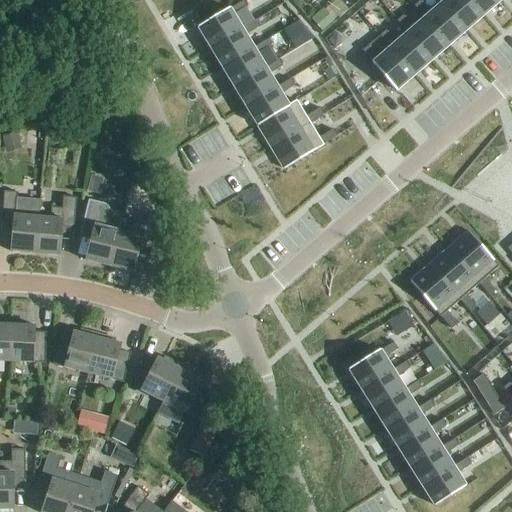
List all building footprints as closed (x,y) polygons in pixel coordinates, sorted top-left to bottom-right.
[(437,0),(441,4),(465,32),(482,17),(467,0),(437,0)] [(467,0),(482,17),(499,2),(497,0),(467,0)] [(229,9),(198,28),(210,48),(241,29),(233,17),(246,9),(242,2),(229,10),(229,9)] [(420,2),(413,7),(424,19),(448,47),(465,32),(441,4),(430,14),(420,2)] [(402,17),(396,22),(407,34),(430,62),(448,47),(424,19),(413,29),(402,17)] [(241,29),(210,48),(221,68),(253,49),(245,36),(258,28),(254,22),(241,29)] [(385,32),(379,37),(389,49),(413,76),(430,62),(407,34),(396,44),(385,32)] [(253,49),(221,68),(233,88),(265,69),(257,56),(270,48),(266,41),(253,49)] [(368,46),(362,52),(372,64),(371,65),(395,92),(413,76),(389,49),(378,59),(368,46)] [(265,69),(233,88),(245,107),(276,88),(269,75),(282,67),(278,61),(265,69)] [(276,88),(245,107),(256,126),(288,107),(280,95),(294,87),(290,80),(276,88)] [(288,107),(256,126),(269,148),(309,124),(323,116),(319,109),(305,117),(296,102),(288,107)] [(75,123),(70,140),(83,144),(88,128),(75,123)] [(309,124),(269,148),(283,170),(323,146),(322,146),(336,138),(332,131),(318,139),(309,124)] [(17,134),(1,138),(5,155),(21,151),(17,134)] [(90,176),(86,193),(100,196),(103,179),(90,176)] [(17,193),(3,192),(0,220),(0,222),(13,224),(11,253),(35,255),(38,218),(39,202),(16,200),(17,193)] [(38,218),(35,255),(58,257),(61,228),(73,229),(76,199),(63,198),(62,210),(51,209),(50,220),(38,218)] [(110,212),(107,206),(88,201),(81,230),(93,234),(86,262),(109,268),(121,215),(110,212)] [(118,232),(109,268),(132,273),(139,245),(151,248),(158,218),(146,215),(143,227),(132,224),(130,235),(118,232)] [(468,233),(448,250),(478,285),(489,297),(495,292),(485,280),(498,268),(468,233)] [(448,250),(429,267),(459,302),(470,314),(476,308),(466,296),(478,285),(448,250)] [(429,267),(410,283),(440,319),(440,318),(451,330),(457,325),(447,313),(459,302),(429,267)] [(395,338),(413,328),(404,313),(387,324),(395,338)] [(0,362),(8,363),(10,322),(0,321),(0,362)] [(10,322),(8,363),(44,364),(46,334),(33,333),(34,327),(23,327),(24,323),(10,322)] [(87,375),(98,335),(85,332),(84,336),(74,333),(72,339),(60,336),(52,366),(87,375)] [(98,335),(87,375),(122,384),(130,354),(118,351),(120,345),(110,342),(111,338),(98,335)] [(379,351),(348,370),(359,388),(361,391),(392,371),(383,358),(397,350),(393,343),(379,352),(379,351)] [(162,403),(181,366),(169,360),(167,364),(158,359),(155,365),(144,359),(130,386),(162,403)] [(392,371),(361,391),(372,408),(373,410),(404,391),(396,378),(409,370),(405,363),(392,371)] [(181,366),(162,403),(157,414),(177,424),(183,413),(195,419),(208,392),(197,386),(200,380),(191,376),(193,372),(181,366)] [(404,391),(373,410),(384,428),(385,429),(416,410),(408,397),(422,389),(417,382),(404,391)] [(511,387),(509,384),(503,389),(511,399),(511,401),(511,402),(511,401),(511,387)] [(493,416),(504,409),(493,392),(482,399),(493,416)] [(416,410),(385,429),(397,448),(425,431),(428,429),(420,417),(434,408),(429,401),(416,410)] [(16,407),(7,407),(8,418),(16,417),(16,407)] [(82,408),(79,424),(107,429),(110,412),(82,408)] [(65,426),(68,415),(51,411),(48,422),(65,426)] [(220,422),(205,417),(195,443),(210,448),(220,422)] [(425,431),(397,448),(409,468),(440,448),(432,436),(446,427),(442,421),(428,429),(425,431)] [(126,448),(135,430),(119,422),(110,440),(126,448)] [(440,448),(409,468),(410,468),(422,487),(452,468),(444,455),(458,447),(454,440),(440,448)] [(132,469),(138,456),(115,446),(109,459),(132,469)] [(12,481),(24,481),(24,451),(11,451),(11,463),(0,462),(0,510),(12,511),(12,481)] [(79,477),(56,470),(60,459),(48,454),(38,483),(50,487),(41,511),(66,511),(75,487),(76,487),(79,477)] [(452,468),(422,487),(423,489),(434,507),(465,488),(457,474),(467,468),(470,466),(466,459),(452,468)] [(92,511),(95,502),(107,506),(116,477),(104,473),(100,484),(79,477),(76,487),(67,511),(92,511)] [(149,511),(150,511),(141,505),(148,496),(138,488),(119,511),(149,511)]
